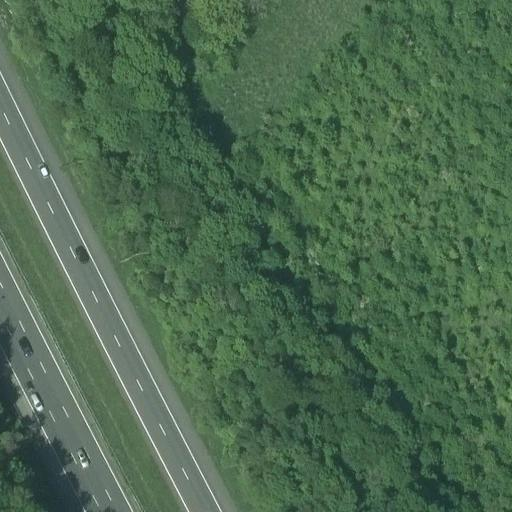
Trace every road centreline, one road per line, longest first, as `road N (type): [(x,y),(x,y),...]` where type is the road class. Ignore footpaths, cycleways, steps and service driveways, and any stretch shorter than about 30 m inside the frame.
road 1 (motorway): [(210,511),(0,91)]
road 2 (motorway): [(0,310),(101,511)]
